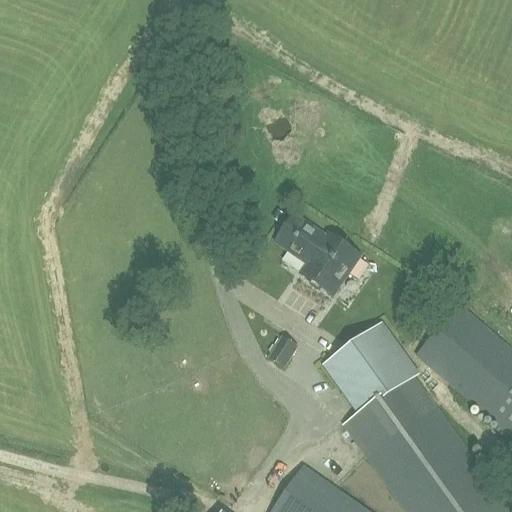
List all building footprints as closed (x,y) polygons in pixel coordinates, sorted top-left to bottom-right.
[(308,265),(327,239),(295,217),(277,243),(308,265)] [(332,297),(360,257),(329,235),(327,239),(308,265),(301,275),(332,297)] [(511,438),(511,351),(460,306),(417,357),(511,438)] [(405,511),(511,511),(436,407),(416,378),(420,376),(383,324),(323,366),(358,415),(343,426),(366,456),(405,511)] [(285,370),(299,347),(282,337),(268,359),(285,370)] [(366,511),(303,468),(273,511),(366,511)]
